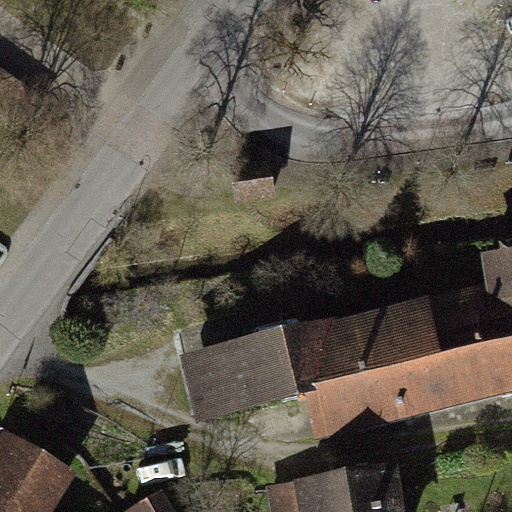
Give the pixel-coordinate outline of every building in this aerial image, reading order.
[(496,294),(503,292),(511,332),(511,256),(493,260),(496,294)] [(511,384),(511,332),(503,292),(496,294),(323,341),(321,335),(202,362),(213,418),(315,394),(324,430),(511,384)] [(41,511),(66,471),(24,446),(0,485),(0,504),(13,511),(41,511)] [(338,482),(275,492),(278,511),(399,511),(393,471),(359,477),(357,465),(336,468),(338,482)] [(173,511),(166,498),(140,511),(173,511)]
